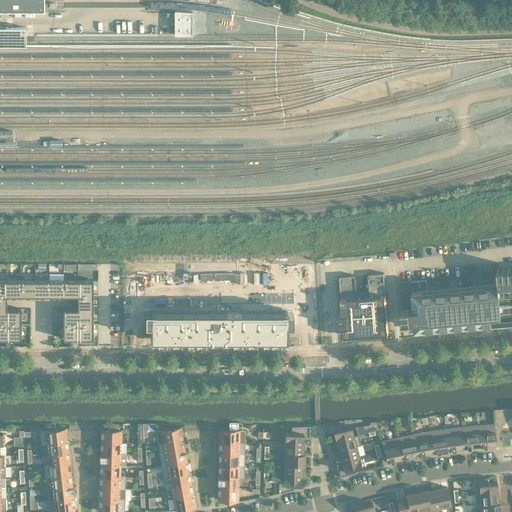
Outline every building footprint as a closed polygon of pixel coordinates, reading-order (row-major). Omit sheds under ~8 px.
[(0,0),(0,13),(44,14),(44,5),(44,0),(0,0)] [(193,33),(193,10),(175,10),(175,33),(193,33)] [(25,39),(26,27),(0,27),(0,45),(26,46),(25,39)] [(0,144),(12,145),(12,132),(12,131),(0,130),(0,144)] [(404,308),(401,309),(401,310),(402,310),(402,314),(401,314),(401,315),(402,315),(403,320),(402,320),(402,321),(405,321),(406,329),(415,328),(415,329),(425,328),(426,329),(440,328),(466,326),(511,321),(511,268),(510,268),(510,267),(508,268),(509,268),(504,269),(504,268),(503,268),(503,269),(498,269),(498,268),(497,269),(498,273),(498,281),(498,283),(490,284),(484,285),(478,285),(471,286),(462,287),(449,288),(441,289),(440,289),(428,290),(426,290),(412,291),(402,292),(402,293),(404,308)] [(337,314),(337,315),(338,315),(339,320),(338,320),(338,321),(339,321),(339,325),(338,326),(338,327),(341,326),(342,335),(342,337),(383,333),(383,332),(388,332),(386,294),(385,294),(385,291),(385,288),(384,273),(368,274),(369,295),(357,296),(355,275),(339,276),(340,280),(341,297),(342,314),(337,314)] [(20,280),(6,280),(6,294),(6,295),(20,295),(20,280)] [(34,280),(20,280),(20,295),(34,295),(34,280)] [(49,280),(34,280),(34,295),(49,295),(49,280)] [(63,280),(49,280),(49,295),(63,295),(63,280)] [(78,280),(63,280),(63,295),(77,295),(78,295),(78,294),(78,280)] [(92,280),(78,280),(78,294),(92,294),(92,280)] [(78,295),(77,295),(77,308),(78,308),(78,309),(92,309),(92,294),(78,294),(78,295)] [(6,308),(6,309),(6,323),(20,323),(20,308),(6,308)] [(77,308),(63,308),(63,323),(78,323),(78,309),(78,308),(77,308)] [(92,309),(78,309),(78,323),(92,323),(92,309)] [(286,311),(150,311),(150,338),(166,338),(180,338),(211,338),(225,338),(256,338),(270,338),(286,338),(286,311)] [(20,323),(6,323),(6,338),(20,338),(20,323)] [(78,323),(63,323),(63,338),(78,338),(78,323)] [(92,323),(78,323),(78,338),(92,338),(92,323)] [(494,423),(477,424),(479,446),(482,445),(482,446),(486,446),(486,445),(495,444),(494,423)] [(334,434),(336,441),(358,435),(358,434),(353,436),(351,425),(345,427),(344,424),(325,425),(328,436),(334,434)] [(479,446),(477,424),(461,426),(464,447),(466,447),(466,448),(470,447),(476,446),(479,446)] [(285,432),(284,442),(284,443),(303,443),(303,437),(309,437),(309,425),(291,426),(291,432),(285,432)] [(461,426),(445,428),(448,449),(451,449),(451,450),(455,449),(455,448),(464,447),(461,426)] [(183,438),(181,427),(156,431),(158,443),(183,438)] [(67,440),(65,428),(40,431),(41,443),(46,443),(46,442),(67,440)] [(448,449),(445,428),(429,431),(433,452),(435,451),(436,452),(439,452),(439,451),(448,449)] [(101,430),(100,442),(121,442),(121,430),(101,430)] [(219,430),(219,442),(244,442),(244,430),(219,430)] [(429,431),(413,434),(417,455),(420,454),(420,455),(423,454),(424,454),(424,453),(433,452),(429,431)] [(417,455),(413,434),(397,437),(402,458),(405,457),(405,458),(409,457),(408,456),(417,455)] [(336,441),(338,450),(361,445),(358,435),(336,441)] [(402,458),(397,437),(381,441),(386,461),(390,461),(393,461),(393,460),(402,458)] [(160,454),(185,450),(183,438),(158,443),(160,454)] [(68,451),(67,440),(46,442),(46,443),(48,453),(68,451)] [(100,442),(100,453),(120,454),(121,442),(100,442)] [(239,454),(244,454),(244,442),(219,442),(218,453),(239,454)] [(284,443),(284,442),(280,442),(279,453),(284,453),(302,453),(303,443),(284,443)] [(338,450),(341,460),(359,456),(356,446),(361,445),(338,450)] [(160,454),(162,465),(187,461),(186,456),(187,456),(186,451),(185,451),(185,450),(160,454)] [(48,453),(49,464),(49,465),(69,462),(68,451),(48,453)] [(99,460),(100,460),(100,464),(120,465),(125,465),(125,454),(120,454),(100,453),(100,454),(99,454),(99,460)] [(218,453),(218,464),(239,465),(239,464),(239,454),(218,453)] [(304,453),(302,453),(284,453),(284,463),(302,463),(302,464),(304,464),(304,453)] [(361,466),(359,456),(341,460),(342,467),(338,468),(341,476),(357,472),(355,467),(361,466)] [(162,465),(164,476),(189,472),(187,461),(162,465)] [(70,474),(69,462),(49,465),(49,464),(44,464),(45,477),(50,477),(50,476),(70,474)] [(302,463),(284,463),(284,473),(302,474),(302,464),(302,463)] [(120,465),(100,464),(99,476),(125,476),(120,476),(120,465)] [(238,476),(238,477),(243,477),(244,464),(239,464),(239,465),(218,464),(218,476),(238,476)] [(166,488),(171,488),(171,487),(191,483),(189,472),(164,476),(166,488)] [(302,484),(302,474),(284,473),(283,480),(279,480),(278,493),(294,489),(294,484),(302,484)] [(50,477),(51,487),(72,485),(70,474),(50,476),(50,477)] [(124,488),(125,476),(99,476),(99,487),(124,488)] [(218,483),(218,487),(238,488),(238,477),(238,476),(218,476),(218,477),(217,477),(217,483),(218,483)] [(474,494),(497,492),(496,481),(488,482),(488,477),(473,478),(474,487),(478,486),(479,493),(474,494)] [(171,487),(171,488),(173,498),(193,495),(191,483),(171,487)] [(72,486),(72,485),(51,487),(46,487),(48,500),(53,499),(73,496),(72,492),(73,492),(73,486),(72,486)] [(124,489),(124,488),(99,487),(99,499),(124,499),(119,498),(119,489),(124,489)] [(238,501),(238,488),(218,487),(217,499),(231,500),(231,502),(238,501)] [(446,487),(436,489),(441,511),(440,507),(450,505),(446,487)] [(430,511),(426,489),(416,491),(420,511),(430,509),(430,511)] [(430,511),(438,511),(441,511),(436,489),(426,491),(426,489),(430,511)] [(409,511),(420,511),(416,491),(406,493),(409,511)] [(497,492),(474,494),(475,504),(500,502),(498,502),(497,492)] [(409,511),(406,493),(405,494),(406,495),(396,497),(398,511),(409,511)] [(195,506),(193,495),(173,498),(175,509),(195,506)] [(61,511),(61,510),(74,508),(73,496),(53,499),(54,511),(61,511)] [(123,511),(124,499),(99,499),(98,511),(112,511),(123,511)] [(351,511),(355,511),(374,511),(372,502),(366,504),(365,500),(349,504),(351,511)] [(475,511),(500,511),(500,502),(475,504),(475,511)]
